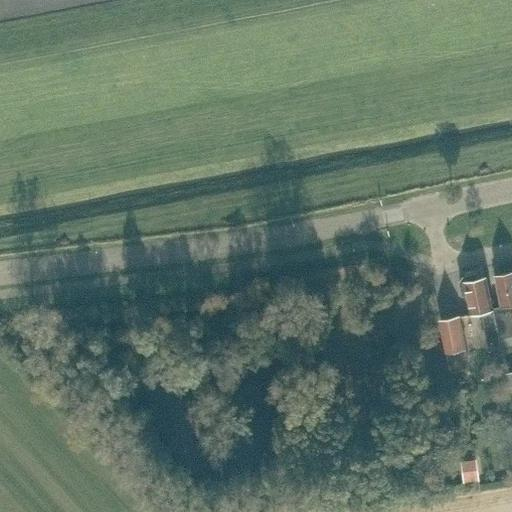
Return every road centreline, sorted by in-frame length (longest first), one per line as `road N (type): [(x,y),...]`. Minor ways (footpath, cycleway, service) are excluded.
road 1 (tertiary): [(0,274),(243,243),(432,206)]
road 2 (residential): [(432,206),(444,264),(511,250)]
